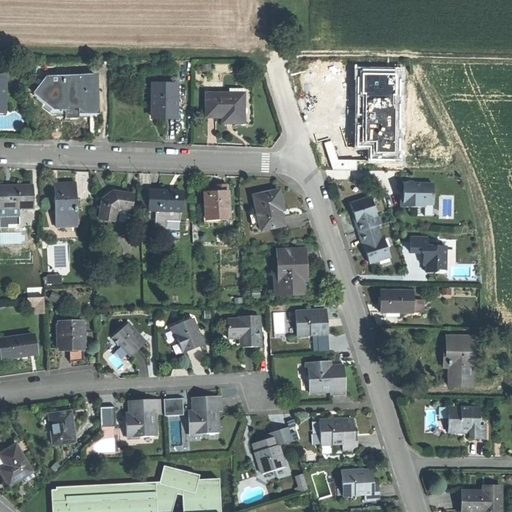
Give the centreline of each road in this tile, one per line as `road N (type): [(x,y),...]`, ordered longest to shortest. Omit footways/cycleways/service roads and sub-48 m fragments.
road 1 (track): [(0,53),(511,59)]
road 2 (residential): [(305,165),(402,462)]
road 3 (residential): [(0,153),(305,165)]
road 4 (residential): [(0,393),(83,380),(256,380),(262,397)]
